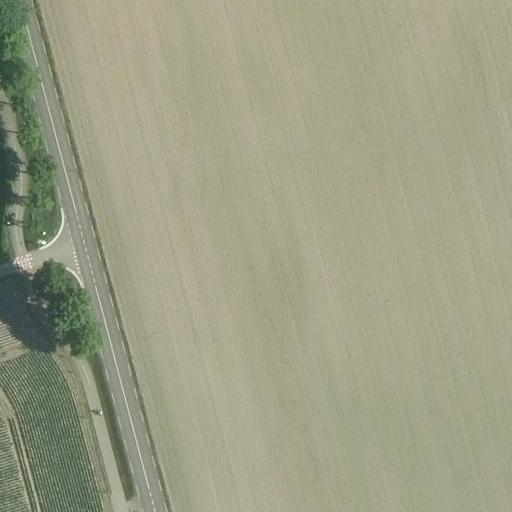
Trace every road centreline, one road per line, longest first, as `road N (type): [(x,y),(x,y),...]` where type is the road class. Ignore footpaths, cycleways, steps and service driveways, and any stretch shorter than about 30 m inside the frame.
road 1 (secondary): [(151,511),(84,247)]
road 2 (secondary): [(84,247),(20,0)]
